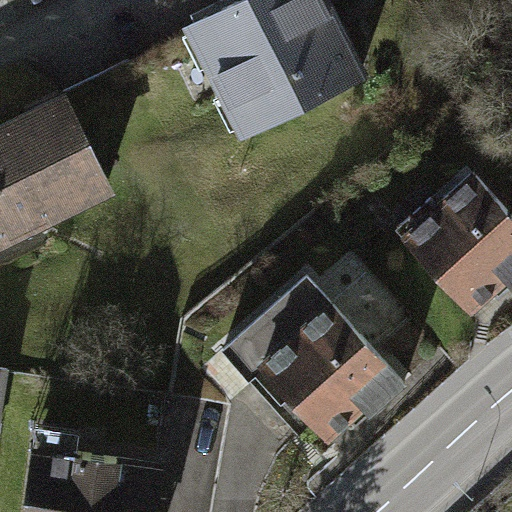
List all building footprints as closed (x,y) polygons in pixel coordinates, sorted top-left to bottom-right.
[(223,0),(183,20),(236,129),(362,68),(328,0),(223,0)] [(70,89),(0,121),(0,246),(117,192),(70,89)] [(511,214),(459,157),(390,219),(472,310),(511,273),(511,214)] [(320,273),(232,343),(314,446),(403,376),(320,273)] [(41,440),(30,511),(160,511),(168,458),(41,440)]
